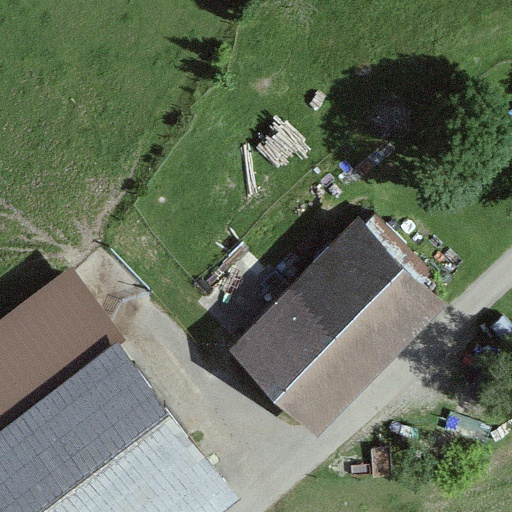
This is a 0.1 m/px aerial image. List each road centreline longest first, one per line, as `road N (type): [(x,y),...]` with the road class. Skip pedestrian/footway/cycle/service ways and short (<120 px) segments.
road 1 (track): [(289,477),(136,272),(84,229),(42,227),(0,253)]
road 2 (unclassified): [(252,511),(511,277)]
